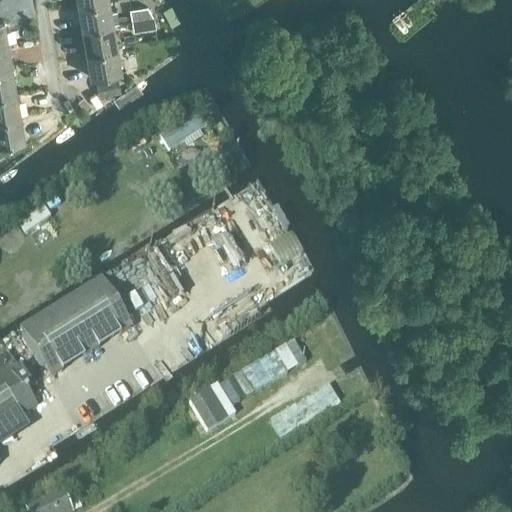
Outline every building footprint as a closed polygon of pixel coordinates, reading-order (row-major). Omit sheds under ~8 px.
[(108,0),(106,0),(78,5),(82,29),(113,23),(118,23),(116,10),(111,11),(108,0)] [(146,9),(129,11),(130,22),(139,21),(153,19),(146,9)] [(153,19),(139,21),(140,30),(155,28),(153,19)] [(113,23),(82,29),(86,53),(117,47),(113,23)] [(8,44),(0,45),(0,69),(12,68),(8,44)] [(117,47),(86,53),(91,77),(121,71),(117,47)] [(12,68),(0,69),(0,94),(16,91),(12,68)] [(120,93),(117,80),(96,85),(99,98),(120,93)] [(16,91),(0,94),(0,118),(20,115),(16,91)] [(204,100),(148,139),(180,193),(235,155),(204,100)] [(20,115),(0,118),(0,143),(25,139),(20,115)] [(99,280),(20,329),(51,379),(130,329),(99,280)] [(0,431),(33,410),(20,392),(27,387),(18,373),(19,373),(14,365),(13,366),(6,355),(0,358),(0,431)] [(25,511),(72,511),(80,508),(74,495),(64,501),(58,489),(23,508),(25,511)]
